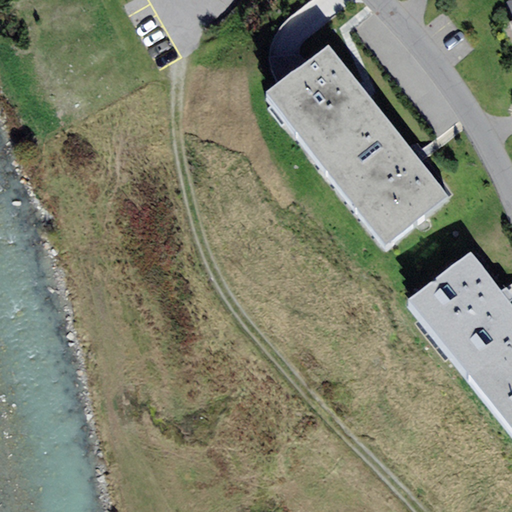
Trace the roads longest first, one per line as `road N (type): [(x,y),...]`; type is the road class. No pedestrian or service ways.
road 1 (track): [(181,59),(180,146),(219,282),(421,511)]
road 2 (residential): [(511,190),(442,75),(378,0)]
